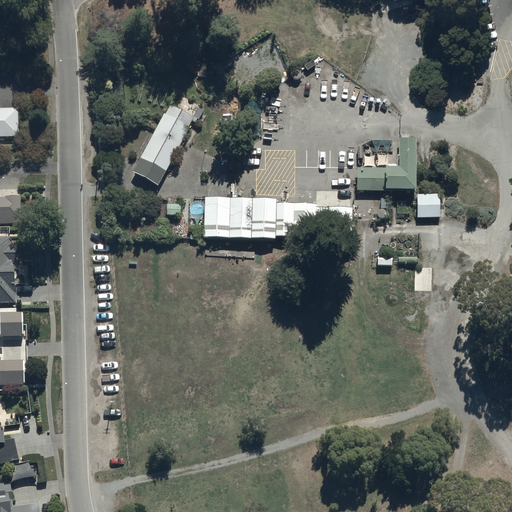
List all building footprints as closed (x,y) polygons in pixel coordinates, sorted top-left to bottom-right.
[(0,141),(19,140),(18,112),(0,112),(0,141)] [(168,113),(135,171),(159,185),(192,127),(168,113)] [(361,164),(360,189),(419,191),(421,137),(401,137),(400,165),(361,164)] [(357,198),(204,194),(203,237),(321,240),(321,249),(355,250),(357,198)] [(439,198),(417,198),(417,221),(440,220),(439,198)] [(0,226),(21,226),(21,200),(5,200),(5,202),(0,201),(0,226)] [(11,241),(0,241),(0,307),(15,307),(15,298),(17,298),(17,291),(16,291),(16,273),(14,273),(13,267),(17,267),(17,251),(12,251),(11,241)] [(392,256),(377,256),(377,269),(392,269),(392,256)] [(511,283),(502,302),(511,306),(511,283)] [(0,388),(25,389),(25,364),(0,364),(0,358),(0,339),(0,341),(23,341),(23,317),(0,317),(0,330),(0,388)] [(1,437),(0,428),(0,467),(19,465),(16,442),(5,444),(4,437),(1,437)] [(39,511),(39,506),(11,510),(10,502),(13,502),(11,488),(1,489),(1,492),(0,491),(0,511),(39,511)] [(38,488),(16,490),(17,500),(39,497),(38,488)]
